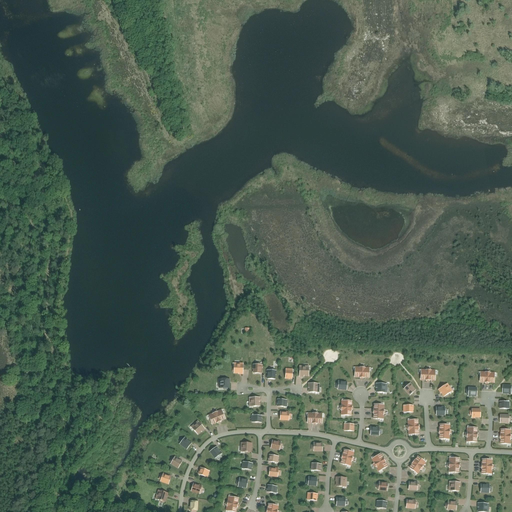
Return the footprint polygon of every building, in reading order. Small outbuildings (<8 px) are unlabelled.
[(243,374),(243,363),(234,363),(234,374),(243,374)] [(253,374),(262,374),(262,365),(253,365),(253,374)] [(309,377),(309,366),(300,366),(299,376),(309,377)] [(355,369),(355,378),(360,378),(363,378),(369,378),(369,369),(364,369),(364,367),(360,367),(360,369),(355,369)] [(267,379),(275,380),(276,371),(267,370),(267,379)] [(421,371),(420,380),(426,381),(429,381),(435,381),(435,372),(430,372),(430,370),(426,370),(426,371),(424,371),(421,371)] [(480,373),(480,382),(494,383),(495,374),(490,374),(490,372),(485,372),(485,374),(480,373)] [(219,379),(219,388),(230,389),(230,383),(228,383),(228,379),(219,379)] [(347,391),(347,382),(338,381),(338,390),(347,391)] [(319,393),(320,384),(309,383),(308,392),(319,393)] [(403,389),(409,396),(416,390),(412,386),(412,385),(410,383),(403,389)] [(447,383),(439,389),(442,393),(441,393),(443,397),(451,392),(448,387),(449,386),(447,383)] [(377,384),(377,393),(385,393),(385,388),(387,388),(387,384),(377,384)] [(511,385),(503,385),(503,394),(511,394),(511,385)] [(477,388),(468,387),(468,396),(477,397),(477,388)] [(249,398),(249,401),(251,401),(251,407),(260,407),(260,402),(259,402),(259,398),(249,398)] [(341,406),(341,410),(343,410),(342,415),(352,416),(352,410),(352,407),(352,401),(343,401),(343,406),(341,406)] [(373,413),(373,419),(382,419),(383,414),(384,414),(384,410),(383,410),(383,405),(374,404),(373,410),(373,413)] [(436,407),(436,416),(445,416),(445,406),(442,406),(442,407),(436,407)] [(480,409),(472,409),(471,418),(480,418),(480,409)] [(214,415),(209,417),(212,425),(218,423),(221,422),(226,420),(222,411),(217,413),(217,412),(213,413),(214,415)] [(280,414),(280,420),(289,421),(289,412),(286,412),(286,414),(280,414)] [(308,414),(307,424),(313,424),(316,424),(322,424),(322,415),(317,414),(317,413),(313,413),(313,414),(308,414)] [(510,415),(501,415),(500,423),(510,424),(510,415)] [(410,425),(408,425),(408,430),(410,430),(410,435),(419,435),(418,420),(409,420),(410,425)] [(197,425),(192,429),(198,435),(205,429),(198,421),(195,423),(197,425)] [(450,430),(450,425),(439,425),(439,439),(450,440),(450,434),(451,434),(451,430),(450,430)] [(370,436),(379,436),(380,427),(371,427),(370,436)] [(466,433),(466,437),(468,437),(468,442),(477,443),(478,428),(468,428),(468,433),(466,433)] [(501,430),(500,444),(509,444),(509,439),(511,439),(511,435),(509,435),(509,430),(501,430)] [(179,444),(187,450),(192,443),(185,437),(179,444)] [(281,442),(272,440),(271,449),(279,451),(281,442)] [(243,452),(251,452),(252,443),(243,443),(243,452)] [(322,452),(322,443),(313,443),(313,452),(322,452)] [(210,452),(215,459),(222,454),(217,447),(210,452)] [(351,466),(354,452),(344,450),(340,464),(351,466)] [(381,454),(373,459),(375,463),(374,463),(376,467),(377,466),(380,471),(388,466),(381,454)] [(270,455),(269,462),(276,463),(276,459),(279,459),(279,456),(270,455)] [(417,456),(409,468),(416,473),(419,469),(420,470),(423,467),(421,466),(425,462),(417,456)] [(170,464),(178,469),(183,461),(175,457),(170,464)] [(449,463),(449,467),(450,467),(450,473),(459,473),(460,458),(451,458),(451,463),(449,463)] [(482,459),(481,474),(491,474),(492,460),(482,459)] [(243,462),(242,464),(244,464),(243,469),(251,470),(252,463),(243,462)] [(311,463),(311,466),(313,466),(313,470),(321,471),(322,464),(318,464),(318,463),(315,462),(314,463),(311,463)] [(200,471),(199,475),(206,477),(207,473),(209,474),(210,471),(202,468),(200,471)] [(269,476),(278,477),(279,469),(270,468),(269,476)] [(160,482),(168,485),(172,476),(163,473),(160,482)] [(317,486),(317,477),(309,477),(308,486),(317,486)] [(345,487),(345,478),(336,477),(336,487),(345,487)] [(247,488),(248,479),(239,478),(238,487),(247,488)] [(378,491),(387,492),(388,483),(379,482),(378,491)] [(417,482),(409,482),(409,491),(417,491),(417,482)] [(451,482),(450,491),(459,492),(460,482),(451,482)] [(191,492),(199,494),(202,486),(194,483),(191,492)] [(480,493),(489,493),(490,485),(481,484),(480,493)] [(268,485),(267,492),(274,493),(275,489),(277,489),(278,487),(268,485)] [(155,499),(166,502),(168,493),(158,490),(155,499)] [(227,502),(227,506),(228,506),(227,511),(232,511),(236,511),(237,507),(238,504),(239,498),(230,497),(229,502),(227,502)] [(336,506),(345,507),(346,498),(337,497),(336,506)] [(416,500),(407,500),(406,509),(415,509),(416,500)] [(456,511),(457,502),(448,501),(447,510),(456,511)] [(486,511),(487,503),(478,503),(477,511),(486,511)]
